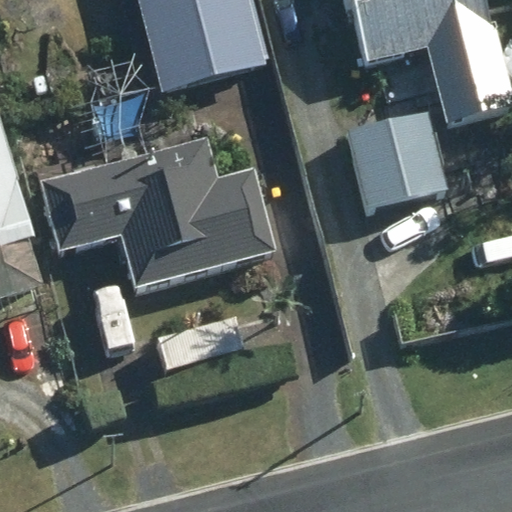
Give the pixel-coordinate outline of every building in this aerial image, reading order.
[(132,0),(161,111),(260,86),(238,0),(132,0)] [(350,0),(369,74),(439,57),(456,122),(511,108),(484,0),(350,0)] [(347,149),(365,227),(444,208),(426,130),(347,149)] [(0,314),(40,302),(35,287),(42,285),(0,154),(0,314)] [(133,310),(273,273),(250,187),(216,196),(206,159),(40,203),(59,273),(119,256),(133,310)] [(236,328),(155,351),(165,386),(246,363),(236,328)]
